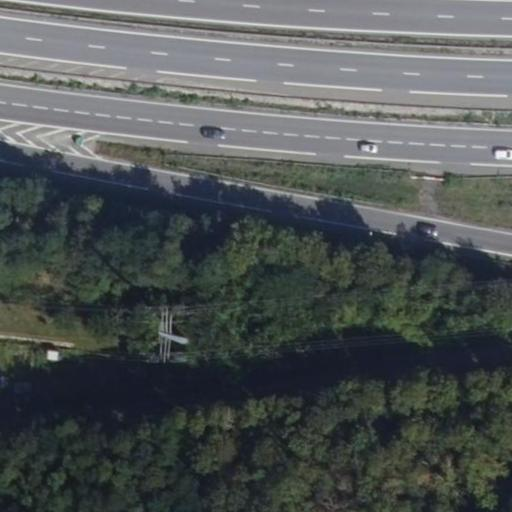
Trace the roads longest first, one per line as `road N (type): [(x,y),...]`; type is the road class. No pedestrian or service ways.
road 1 (trunk): [(0,152),(511,245)]
road 2 (unclassified): [(511,340),(0,423)]
road 3 (trunk): [(0,36),(152,58),(511,79)]
road 4 (trunk): [(0,105),(334,139),(511,147)]
road 5 (trunk): [(511,17),(182,0)]
